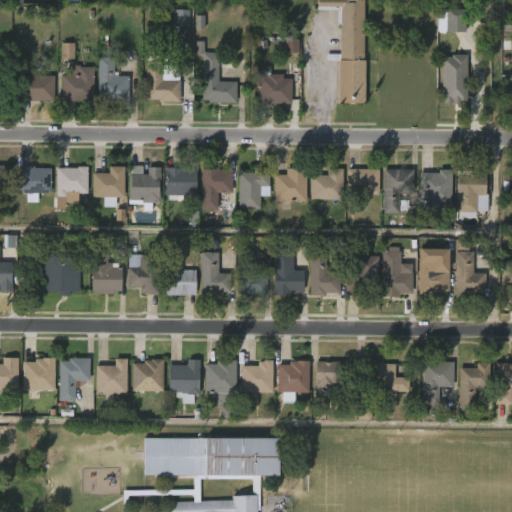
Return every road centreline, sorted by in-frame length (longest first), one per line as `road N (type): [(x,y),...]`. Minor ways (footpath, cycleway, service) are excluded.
road 1 (residential): [(0,127),(511,139)]
road 2 (residential): [(0,324),(511,333)]
